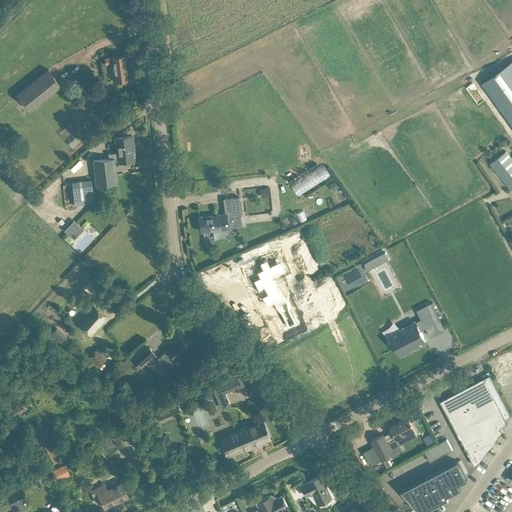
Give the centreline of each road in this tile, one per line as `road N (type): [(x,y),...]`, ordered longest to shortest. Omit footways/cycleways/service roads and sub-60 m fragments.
road 1 (unclassified): [(315,433),(185,282),(174,249),(146,0)]
road 2 (unclassified): [(315,433),(511,336)]
road 3 (unclassified): [(167,511),(315,433)]
